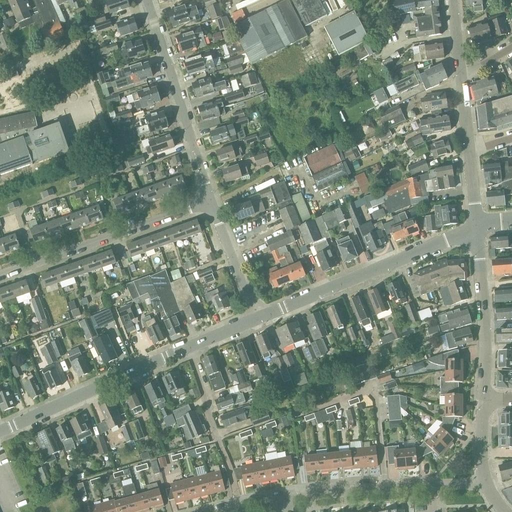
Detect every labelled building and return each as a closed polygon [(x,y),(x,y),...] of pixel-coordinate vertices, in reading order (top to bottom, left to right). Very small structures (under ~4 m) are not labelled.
[(36,8),(30,11),(27,3),(24,4),(22,0),(13,0),(9,2),(18,24),(30,19),(30,18),(34,16),(39,14),(36,8)] [(41,31),(47,44),(65,36),(60,24),(50,1),(49,0),(32,0),(36,8),(39,14),(34,16),(34,17),(33,18),(39,32),(41,31)] [(53,0),(50,1),(60,24),(65,22),(63,17),(58,6),(69,2),(69,1),(68,0),(53,0)] [(86,0),(90,11),(98,9),(94,0),(86,0)] [(98,8),(106,5),(108,9),(109,14),(115,12),(115,13),(129,8),(126,0),(114,0),(111,1),(112,2),(110,3),(109,0),(102,0),(96,2),(98,8)] [(214,0),(204,0),(207,9),(217,6),(214,0)] [(288,1),(232,29),(251,66),(285,49),(284,48),(306,37),(299,23),(300,23),(302,22),(305,28),(327,17),(318,0),(290,0),(298,15),(297,16),(296,17),(288,1)] [(419,11),(419,12),(438,10),(436,0),(423,0),(418,1),(417,0),(404,0),(395,2),(393,2),(396,17),(414,13),(414,12),(419,11)] [(464,0),(466,8),(473,7),(474,13),(483,12),(482,6),(483,6),(481,0),(486,0),(486,1),(493,0),(495,0),(464,0)] [(170,21),(197,12),(194,3),(184,6),(184,7),(168,13),(170,21)] [(218,6),(217,6),(207,9),(211,21),(222,18),(218,6)] [(76,12),(79,19),(87,15),(85,8),(76,12)] [(438,10),(419,12),(412,13),(416,39),(428,37),(428,38),(441,36),(438,10)] [(197,12),(170,21),(173,28),(189,23),(189,24),(199,21),(197,12)] [(354,13),(325,29),(339,57),(369,42),(354,13)] [(105,16),(91,20),(82,23),(84,29),(107,22),(105,16)] [(15,25),(12,18),(2,22),(6,30),(15,25)] [(226,18),(216,21),(220,32),(229,29),(226,18)] [(470,37),(505,27),(503,19),(491,23),(486,24),(468,29),(470,37)] [(124,22),(116,24),(121,37),(137,32),(133,20),(124,23),(124,22)] [(113,28),(111,21),(95,26),(97,33),(113,28)] [(507,35),(505,27),(470,37),(473,46),(491,41),(491,40),(496,39),(496,38),(507,35)] [(179,46),(203,38),(200,29),(192,32),(192,33),(176,38),(179,46)] [(232,31),(223,34),(226,44),(235,42),(232,31)] [(6,36),(0,38),(0,41),(3,49),(10,46),(6,36)] [(203,38),(179,46),(181,53),(197,48),(198,50),(206,47),(203,38)] [(121,48),(122,52),(121,52),(124,60),(130,58),(130,59),(138,57),(138,55),(144,53),(140,41),(131,44),(131,43),(125,45),(126,47),(121,48)] [(238,42),(230,44),(234,55),(243,52),(238,42)] [(370,43),(363,47),(369,57),(376,53),(370,43)] [(116,44),(106,47),(108,53),(118,50),(116,44)] [(419,55),(442,52),(441,44),(419,47),(419,55)] [(442,52),(419,55),(420,62),(443,59),(442,52)] [(186,70),(209,63),(207,56),(201,57),(184,62),(186,70)] [(230,69),(242,65),(245,65),(242,56),(227,61),(230,69)] [(390,59),(381,63),(385,71),(394,67),(390,59)] [(209,63),(186,70),(188,77),(205,71),(214,68),(212,61),(209,63)] [(124,71),(124,72),(119,73),(121,80),(149,71),(150,72),(151,71),(150,66),(148,66),(147,64),(141,66),(141,65),(130,69),(124,71)] [(242,65),(230,69),(232,76),(244,72),(242,65)] [(413,65),(402,69),(404,75),(415,71),(413,65)] [(424,74),(419,76),(426,92),(431,89),(439,86),(438,84),(446,80),(441,66),(424,74)] [(117,89),(129,85),(134,84),(135,84),(146,81),(146,80),(151,78),(150,72),(149,71),(121,80),(115,82),(117,89)] [(17,72),(0,78),(0,79),(1,83),(18,77),(17,72)] [(102,87),(111,84),(109,78),(107,73),(97,76),(99,81),(100,81),(102,87)] [(242,78),(246,90),(261,85),(255,73),(242,78)] [(414,76),(393,85),(398,95),(419,86),(414,76)] [(193,92),(217,85),(215,78),(210,80),(209,79),(192,85),(193,87),(192,88),(193,92)] [(492,79),(481,82),(487,99),(497,96),(497,95),(500,94),(498,88),(495,88),(492,79)] [(487,99),(481,82),(473,85),(471,87),(476,102),(487,99)] [(194,97),(196,97),(197,99),(214,94),(214,93),(226,89),(224,83),(217,85),(193,92),(194,97)] [(132,95),(134,103),(157,96),(155,89),(149,91),(149,90),(137,93),(138,94),(132,95)] [(243,90),(225,96),(227,102),(245,96),(243,90)] [(428,99),(421,100),(423,112),(447,109),(445,94),(427,97),(428,99)] [(104,99),(106,105),(120,101),(118,95),(104,99)] [(159,102),(157,96),(134,103),(136,110),(142,108),(142,109),(154,105),(153,104),(159,102)] [(511,97),(501,101),(492,104),(477,108),(479,131),(496,129),(511,123),(511,97)] [(200,115),(223,108),(221,102),(216,103),(215,103),(198,108),(200,115)] [(398,107),(380,116),(383,123),(401,115),(398,107)] [(223,108),(200,115),(203,122),(220,117),(219,116),(225,115),(223,108)] [(235,122),(246,119),(244,111),(233,115),(235,122)] [(130,112),(115,116),(117,122),(132,117),(130,112)] [(0,176),(32,165),(33,167),(70,154),(60,126),(39,133),(37,128),(34,113),(0,120),(0,142),(1,146),(0,146),(0,176)] [(142,128),(165,120),(163,114),(157,115),(156,114),(145,118),(139,120),(142,128)] [(421,128),(449,124),(447,116),(427,119),(419,120),(421,128)] [(128,119),(113,123),(115,129),(130,125),(128,119)] [(246,119),(235,122),(237,128),(248,124),(246,119)] [(165,120),(142,128),(136,129),(138,137),(149,133),(150,134),(161,130),(161,131),(167,129),(165,120)] [(450,131),(449,124),(421,128),(422,136),(427,135),(450,131)] [(225,129),(210,134),(213,145),(229,140),(227,137),(234,134),(232,128),(225,130),(225,129)] [(388,130),(377,136),(380,142),(391,137),(388,130)] [(125,133),(117,136),(118,137),(122,148),(129,146),(125,133)] [(420,135),(411,139),(414,147),(423,143),(420,135)] [(255,136),(244,140),(246,145),(257,141),(255,136)] [(154,138),(147,140),(150,147),(145,149),(148,156),(158,152),(158,153),(173,148),(170,137),(155,142),(154,138)] [(447,141),(430,146),(434,159),(451,154),(447,141)] [(424,145),(413,150),(416,157),(428,152),(424,145)] [(231,148),(216,153),(220,165),(235,160),(235,158),(234,156),(241,153),(239,146),(232,149),(231,148)] [(333,146),(304,159),(319,192),(350,178),(350,177),(349,176),(347,177),(333,146)] [(356,159),(351,150),(342,155),(347,163),(356,159)] [(265,154),(254,158),(257,168),(268,164),(265,154)] [(129,168),(145,163),(143,157),(127,162),(129,168)] [(425,161),(407,168),(411,177),(428,169),(425,161)] [(501,183),(501,184),(508,181),(507,170),(504,170),(504,163),(499,164),(499,163),(483,165),(485,185),(501,183)] [(234,168),(222,172),(226,184),(241,179),(240,175),(247,173),(244,166),(238,168),(237,167),(234,168)] [(427,172),(428,177),(407,180),(407,181),(367,198),(372,208),(384,203),(383,201),(383,200),(408,190),(410,200),(421,198),(421,195),(427,194),(426,193),(454,188),(452,178),(453,178),(451,166),(435,169),(435,170),(427,172)] [(364,173),(354,178),(363,196),(372,192),(364,173)] [(168,182),(173,195),(186,190),(184,185),(187,184),(184,177),(182,178),(181,177),(168,182)] [(379,188),(386,185),(383,179),(376,182),(379,188)] [(495,193),(486,194),(487,206),(494,205),(494,206),(495,207),(504,206),(503,196),(511,195),(511,179),(508,181),(501,184),(502,189),(495,190),(495,193)] [(154,187),(159,200),(173,195),(168,182),(154,187)] [(278,209),(291,203),(292,203),(290,198),(284,182),(269,188),(270,190),(260,194),(262,199),(272,195),(278,209)] [(159,200),(154,187),(141,192),(145,205),(159,200)] [(127,197),(132,210),(145,205),(141,192),(127,197)] [(300,194),(290,198),(292,203),(291,203),(301,227),(311,222),(300,194)] [(132,210),(127,197),(114,201),(114,202),(111,203),(114,210),(116,209),(118,215),(132,210)] [(250,204),(234,209),(239,221),(264,212),(260,201),(250,204)] [(353,203),(346,206),(352,221),(359,218),(353,203)] [(101,206),(85,212),(90,225),(103,220),(101,215),(104,214),(101,206)] [(435,216),(425,218),(427,228),(428,228),(429,232),(437,231),(436,227),(457,224),(455,206),(440,209),(440,207),(434,207),(435,216)] [(270,253),(271,253),(285,247),(295,243),(292,235),(290,230),(300,226),(292,207),(279,213),(287,234),(266,243),(270,253)] [(340,231),(342,230),(345,229),(342,223),(350,220),(345,207),(334,211),(334,212),(321,217),(322,217),(324,224),(335,219),(340,231)] [(367,211),(369,216),(372,215),(379,212),(377,207),(367,211)] [(379,212),(372,215),(374,221),(385,216),(382,211),(379,212)] [(76,230),(90,225),(85,212),(71,216),(76,230)] [(398,216),(402,225),(407,238),(419,233),(414,220),(408,222),(404,213),(398,216)] [(62,234),(76,230),(71,216),(57,221),(62,234)] [(301,227),(298,228),(292,230),(299,249),(306,246),(325,238),(326,240),(330,238),(324,224),(322,217),(311,222),(301,227)] [(62,234),(57,221),(44,226),(48,239),(62,234)] [(197,221),(183,227),(187,239),(201,234),(201,233),(203,232),(201,226),(199,227),(197,221)] [(395,243),(407,238),(402,225),(390,230),(395,243)] [(35,244),(48,239),(44,226),(30,231),(28,232),(30,240),(31,239),(33,239),(35,244)] [(183,227),(169,232),(173,244),(187,239),(183,227)] [(375,233),(375,234),(374,231),(373,230),(362,235),(363,239),(365,245),(367,245),(370,253),(381,248),(378,241),(383,239),(380,231),(375,233)] [(159,249),(173,244),(169,232),(155,237),(159,249)] [(15,236),(2,241),(6,254),(20,249),(18,244),(21,243),(18,236),(15,236)] [(155,237),(141,242),(145,254),(159,249),(155,237)] [(506,237),(490,238),(491,250),(507,249),(511,248),(511,237),(506,237)] [(348,238),(336,243),(339,248),(338,249),(345,264),(347,263),(348,264),(351,263),(351,261),(357,259),(353,250),(354,249),(352,243),(350,243),(348,238)] [(131,259),(145,254),(141,242),(127,247),(129,252),(126,253),(129,259),(131,258),(131,259)] [(333,259),(330,251),(326,242),(313,247),(324,272),(326,273),(330,271),(330,270),(335,268),(331,259),(333,259)] [(275,289),(294,282),(283,256),(287,254),(285,247),(271,253),(276,265),(280,263),(283,271),(278,273),(276,269),(263,274),(268,286),(273,284),(275,289)] [(111,252),(97,257),(102,269),(116,264),(118,263),(116,257),(113,257),(111,252)] [(289,253),(287,254),(283,256),(294,282),(305,277),(299,264),(294,266),(289,253)] [(102,269),(97,257),(83,262),(88,274),(102,269)] [(509,275),(511,275),(511,260),(492,262),(494,276),(504,276),(505,277),(508,277),(509,275)] [(447,287),(460,282),(465,281),(463,261),(446,263),(446,264),(441,265),(441,267),(435,269),(434,268),(408,278),(416,299),(447,287)] [(74,279),(88,274),(83,262),(70,267),(74,279)] [(70,267),(56,272),(60,284),(74,279),(70,267)] [(211,268),(197,274),(200,281),(214,275),(211,268)] [(173,281),(181,279),(178,270),(170,272),(173,281)] [(202,319),(187,285),(195,282),(192,275),(184,279),(170,285),(165,271),(159,274),(150,278),(149,277),(133,283),(140,298),(148,294),(151,302),(158,299),(161,304),(164,311),(166,317),(167,318),(174,315),(183,311),(190,325),(202,319)] [(60,284),(56,272),(41,277),(43,282),(41,283),(43,289),(60,284)] [(26,282),(12,287),(16,299),(30,294),(32,293),(30,287),(28,288),(26,282)] [(446,293),(448,297),(464,291),(460,282),(447,287),(449,292),(446,293)] [(388,288),(387,288),(393,304),(400,301),(402,306),(407,304),(405,299),(402,292),(401,292),(398,284),(393,286),(392,285),(390,285),(389,286),(388,286),(388,288)] [(12,287),(0,291),(0,298),(2,304),(16,299),(12,287)] [(511,288),(503,289),(503,291),(494,292),(495,304),(511,302),(511,288)] [(209,295),(214,305),(217,313),(230,307),(225,295),(223,295),(220,290),(214,292),(215,293),(209,295)] [(388,303),(384,304),(378,290),(367,294),(376,316),(391,310),(388,303)] [(467,300),(464,291),(448,297),(451,306),(467,300)] [(371,323),(369,319),(360,297),(349,302),(358,324),(361,323),(362,327),(370,324),(370,323),(371,323)] [(49,329),(43,311),(39,299),(31,302),(41,331),(49,329)] [(161,304),(158,299),(151,302),(150,302),(153,308),(161,304)] [(119,310),(122,318),(128,315),(130,321),(138,318),(132,305),(119,310)] [(412,326),(420,323),(413,306),(413,305),(405,308),(412,326)] [(338,307),(327,311),(334,330),(345,325),(338,307)] [(511,308),(496,309),(496,321),(511,320),(511,319),(511,308),(511,309),(511,308)] [(448,322),(449,325),(469,317),(466,309),(446,315),(437,318),(439,325),(448,322)] [(71,312),(74,319),(80,316),(78,310),(71,312)] [(319,314),(307,319),(310,327),(308,327),(311,335),(312,335),(315,342),(327,337),(325,330),(319,314)] [(162,319),(164,324),(171,338),(181,333),(178,327),(179,327),(175,319),(174,315),(167,318),(166,317),(162,319)] [(153,319),(151,320),(150,317),(141,321),(143,324),(150,340),(151,340),(154,345),(163,341),(157,327),(153,319)] [(469,317),(449,325),(440,327),(442,334),(451,331),(471,325),(469,317)] [(89,319),(78,324),(86,342),(97,337),(89,319)] [(131,323),(124,327),(127,334),(135,331),(131,323)] [(287,328),(294,345),(304,341),(297,323),(287,328)] [(396,325),(389,327),(395,342),(401,339),(396,325)] [(412,326),(405,328),(399,330),(401,338),(409,336),(415,333),(412,326)] [(429,337),(440,333),(438,327),(427,330),(429,337)] [(283,349),(294,345),(287,328),(276,332),(283,349)] [(353,329),(347,331),(352,342),(357,340),(353,329)] [(469,329),(452,333),(454,339),(449,340),(451,348),(472,343),(469,329)] [(511,330),(496,331),(497,344),(511,343),(511,330)] [(367,341),(363,331),(358,334),(361,343),(367,341)] [(267,335),(255,340),(261,356),(262,356),(264,360),(270,358),(269,353),(274,351),(267,335)] [(117,360),(109,342),(106,337),(93,343),(99,357),(101,357),(105,365),(117,360)] [(57,341),(51,344),(57,359),(63,357),(57,341)] [(320,342),(311,345),(316,359),(325,355),(320,342)] [(248,343),(237,347),(245,369),(256,365),(248,343)] [(14,344),(2,349),(4,355),(16,351),(14,344)] [(47,355),(51,364),(57,362),(50,347),(42,350),(44,356),(46,355),(47,355)] [(311,348),(304,351),(309,362),(315,359),(311,348)] [(89,374),(80,354),(78,349),(68,354),(70,358),(69,359),(75,373),(76,372),(79,378),(89,374)] [(445,372),(464,372),(464,364),(462,364),(462,361),(455,361),(455,351),(430,359),(430,362),(434,364),(436,365),(439,366),(442,367),(444,367),(445,367),(445,372)] [(507,370),(511,369),(511,351),(507,351),(507,353),(499,353),(498,370),(507,370)] [(289,355),(282,358),(287,368),(294,366),(289,355)] [(214,357),(202,362),(208,377),(209,377),(210,382),(216,379),(215,375),(220,373),(214,357)] [(282,358),(275,361),(279,371),(286,369),(282,358)] [(266,376),(261,364),(253,368),(257,379),(266,376)] [(364,366),(364,367),(369,382),(376,380),(371,364),(364,366)] [(23,365),(11,370),(15,379),(23,376),(22,372),(24,371),(25,371),(23,365)] [(54,366),(47,369),(41,371),(51,391),(62,386),(56,372),(56,370),(54,366)] [(369,382),(364,367),(355,369),(360,385),(369,382)] [(511,369),(507,370),(507,374),(498,374),(498,376),(496,376),(495,386),(497,386),(497,389),(511,389),(511,388),(511,369)] [(440,390),(455,390),(455,383),(462,383),(462,380),(464,380),(464,372),(445,372),(445,378),(440,378),(440,390)] [(178,373),(162,380),(169,395),(174,393),(176,399),(185,395),(183,389),(185,388),(178,373)] [(240,385),(246,383),(242,373),(236,375),(240,385)] [(377,378),(380,385),(393,380),(390,373),(377,378)] [(29,378),(22,381),(24,386),(23,386),(26,393),(28,392),(29,392),(32,400),(42,395),(35,381),(34,381),(32,377),(31,376),(29,377),(29,378)] [(293,382),(296,388),(307,384),(305,378),(293,382)] [(228,391),(230,396),(215,402),(219,412),(246,402),(243,396),(242,396),(241,395),(252,391),(249,383),(234,389),(228,391)] [(159,405),(160,408),(164,418),(165,418),(169,416),(166,408),(164,403),(165,403),(164,400),(162,395),(157,384),(145,389),(152,404),(153,408),(159,405)] [(192,400),(199,397),(196,389),(189,392),(192,400)] [(455,390),(440,390),(440,396),(445,396),(445,408),(464,408),(464,399),(462,399),(462,396),(455,396),(455,390)] [(9,391),(0,394),(0,407),(2,412),(15,407),(9,391)] [(135,392),(125,397),(130,408),(131,411),(132,410),(134,415),(136,414),(142,411),(143,411),(141,407),(142,406),(135,392)] [(100,409),(107,426),(115,422),(116,424),(121,422),(119,417),(116,411),(114,412),(113,408),(111,404),(102,408),(100,409)] [(188,406),(172,413),(177,429),(185,426),(191,440),(205,434),(204,433),(206,432),(203,426),(201,427),(195,412),(192,414),(188,406)] [(249,407),(242,410),(221,417),(225,428),(246,421),(246,419),(252,417),(253,414),(251,408),(249,407)] [(253,427),(275,420),(270,408),(260,412),(261,415),(250,419),(253,427)] [(442,423),(452,427),(455,418),(462,418),(462,415),(464,415),(464,408),(445,408),(445,418),(442,418),(442,423)] [(280,418),(282,424),(284,428),(292,425),(288,416),(280,418)] [(511,416),(499,417),(500,428),(511,428),(511,416)] [(81,418),(70,423),(78,442),(91,436),(89,431),(86,425),(85,425),(81,418)] [(137,421),(129,424),(135,442),(144,438),(137,421)] [(452,427),(442,423),(438,427),(440,429),(433,437),(446,449),(456,437),(449,434),(452,427)] [(58,428),(58,430),(56,431),(62,443),(64,448),(66,453),(70,452),(73,461),(78,460),(71,438),(65,426),(62,428),(60,427),(58,428)] [(128,426),(121,429),(126,444),(133,441),(128,426)] [(511,428),(500,428),(500,438),(511,439),(511,428)] [(51,429),(43,433),(54,455),(61,452),(51,429)] [(56,460),(54,455),(43,433),(35,436),(47,464),(56,460)] [(446,449),(433,437),(426,445),(424,443),(420,447),(425,456),(432,453),(435,460),(446,449)] [(95,441),(100,457),(108,454),(103,438),(95,441)] [(511,439),(500,438),(500,449),(511,448),(511,439)] [(84,457),(78,441),(73,443),(79,459),(84,457)] [(362,449),(364,469),(377,467),(375,447),(362,449)] [(398,471),(406,471),(404,451),(399,452),(398,447),(386,448),(388,463),(394,463),(395,469),(398,469),(398,471)] [(415,450),(404,451),(406,471),(414,470),(414,468),(417,467),(416,461),(425,456),(420,447),(414,448),(415,450)] [(351,470),(364,469),(362,449),(349,450),(350,453),(351,470)] [(147,452),(139,455),(142,461),(150,458),(147,452)] [(339,454),(340,469),(343,469),(344,471),(351,470),(350,453),(339,454)] [(339,454),(327,455),(329,473),(337,472),(337,469),(340,469),(339,454)] [(327,455),(316,456),(318,472),(321,471),(321,473),(329,473),(327,455)] [(318,472),(316,456),(304,458),(306,475),(315,474),(314,472),(318,472)] [(278,460),(282,479),(294,477),(290,457),(278,460)] [(166,467),(164,458),(158,460),(160,469),(166,467)] [(282,479),(278,460),(265,462),(269,482),(282,479)] [(160,474),(157,462),(150,464),(154,476),(160,474)] [(253,465),(257,484),(269,482),(265,462),(253,465)] [(511,464),(499,468),(503,481),(511,479),(511,464)] [(257,484),(253,465),(240,467),(244,487),(257,484)] [(45,468),(38,471),(42,481),(44,487),(51,484),(45,468)] [(220,472),(207,475),(212,495),(225,491),(220,472)] [(195,478),(200,498),(212,495),(207,475),(195,478)] [(182,482),(187,501),(200,498),(195,478),(182,482)] [(187,501),(182,482),(170,485),(175,504),(187,501)] [(83,484),(76,486),(80,498),(86,496),(83,484)] [(148,493),(151,509),(155,508),(155,510),(164,507),(159,490),(158,491),(156,484),(146,487),(148,493)] [(121,488),(124,500),(126,511),(140,511),(136,497),(132,485),(121,488)] [(148,493),(136,497),(140,511),(147,511),(149,511),(149,509),(151,509),(148,493)] [(126,511),(124,500),(115,503),(114,501),(112,501),(115,511),(126,511)] [(115,511),(112,501),(101,505),(102,511),(115,511)]
